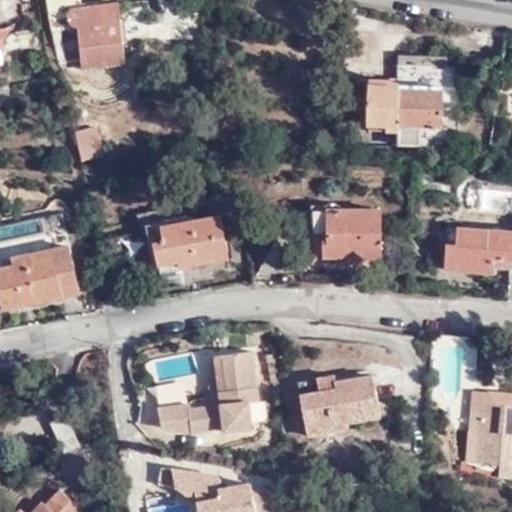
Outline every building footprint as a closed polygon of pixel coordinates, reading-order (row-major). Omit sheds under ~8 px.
[(48,0),(56,35),(79,31),(84,68),(126,63),(120,3),(84,8),(82,0),(48,0)] [(11,30),(4,31),(6,43),(13,42),(11,30)] [(403,67),(403,87),(403,97),(386,89),(369,89),(367,128),(388,128),(387,134),(399,135),(398,146),(420,147),(421,140),(442,140),(445,69),(403,67)] [(403,97),(403,87),(391,79),(370,79),(369,89),(386,89),(403,97)] [(93,122),(74,125),(81,159),(100,157),(93,122)] [(330,235),(330,209),(322,209),(321,235),(324,234),(330,235)] [(383,210),(330,209),(330,235),(324,234),(324,257),(382,257),(383,210)] [(223,216),(164,226),(166,239),(156,241),(160,265),(195,259),(196,263),(230,259),(223,216)] [(166,239),(164,226),(153,228),(156,241),(166,239)] [(458,245),(459,228),(450,226),(448,243),(458,245)] [(511,232),(459,228),(458,245),(448,243),(446,271),(494,275),(494,266),(495,261),(511,262),(511,232)] [(32,295),(32,303),(80,294),(72,246),(13,257),(15,265),(0,267),(0,289),(2,301),(32,295)] [(0,267),(15,265),(13,257),(0,259),(0,267)] [(181,267),(196,263),(195,259),(160,265),(163,278),(182,274),(181,267)] [(148,295),(145,279),(134,281),(136,297),(148,295)] [(4,309),(32,303),(32,295),(2,301),(4,309)] [(230,406),(223,407),(192,410),(191,405),(161,409),(163,429),(192,434),(223,430),(224,434),(252,430),(249,404),(260,403),(254,352),(217,357),(214,374),(209,389),(222,405),(222,392),(230,391),(230,406)] [(337,390),(336,383),(335,374),(317,377),(320,393),(337,390)] [(373,376),(336,383),(337,390),(320,393),(302,396),(310,438),(345,432),(344,426),(381,419),(373,376)] [(222,405),(223,407),(230,406),(230,391),(222,392),(222,405)] [(478,464),(483,404),(474,403),(469,463),(478,464)] [(511,406),(483,404),(478,464),(469,463),(468,477),(511,481),(511,406)] [(83,450),(68,416),(63,418),(53,422),(68,456),(83,450)] [(198,492),(200,511),(270,511),(275,511),(272,489),(254,493),(252,484),(222,489),(220,477),(162,467),(160,486),(198,492)] [(53,479),(25,507),(28,511),(34,511),(45,500),(49,504),(63,489),(53,479)] [(34,511),(28,511),(25,507),(20,511),(81,511),(84,510),(63,489),(49,504),(45,500),(34,511)]
